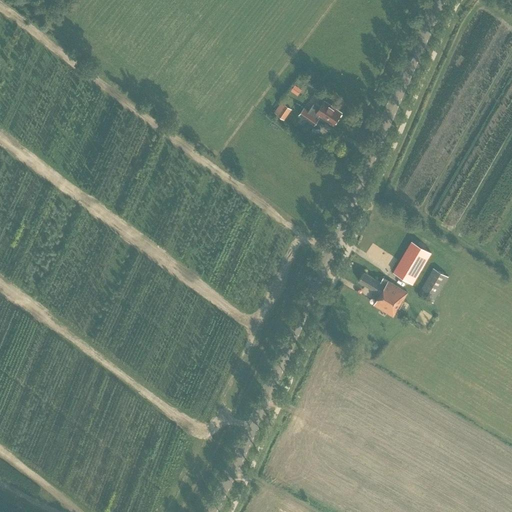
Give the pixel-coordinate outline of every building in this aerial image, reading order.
[(321,107),(315,103),(309,111),(304,108),(299,115),(314,125),(319,118),(321,115),(334,125),(342,113),(325,101),(321,107)] [(285,105),(278,115),(284,119),(291,109),(285,105)] [(412,241),(394,273),(413,284),(431,253),(412,241)] [(419,295),(433,303),(448,277),(434,268),(419,295)] [(381,282),(364,272),(359,281),(375,291),(373,295),(378,298),(374,305),(394,316),(408,293),(383,278),(381,282)]
